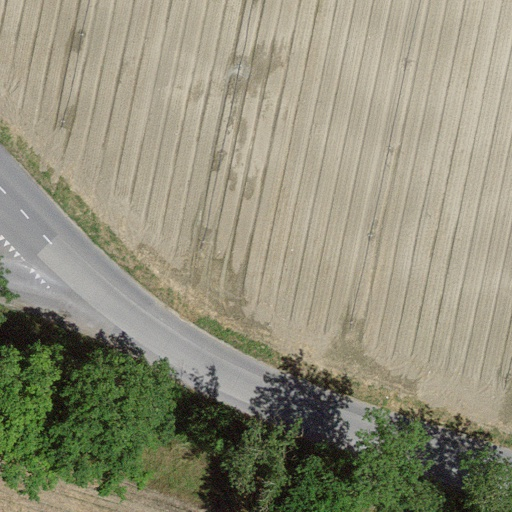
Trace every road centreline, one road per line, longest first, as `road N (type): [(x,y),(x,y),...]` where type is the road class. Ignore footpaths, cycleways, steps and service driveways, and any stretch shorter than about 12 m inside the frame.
road 1 (unclassified): [(90,278),(265,391),(511,483)]
road 2 (unclassified): [(0,188),(90,278)]
